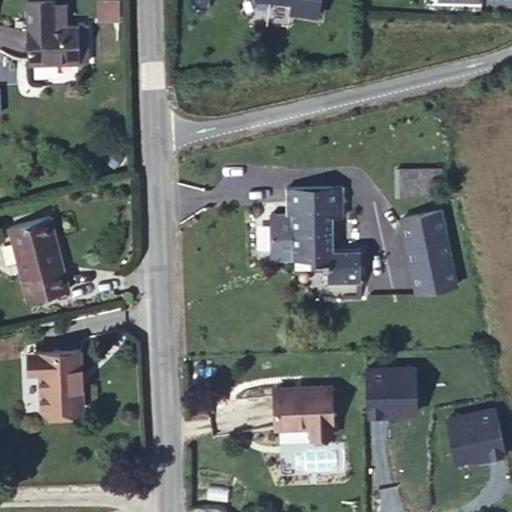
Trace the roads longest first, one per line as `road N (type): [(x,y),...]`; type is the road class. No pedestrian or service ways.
road 1 (tertiary): [(166,511),(154,139)]
road 2 (residential): [(511,55),(154,139)]
road 3 (tertiary): [(154,139),(149,0)]
